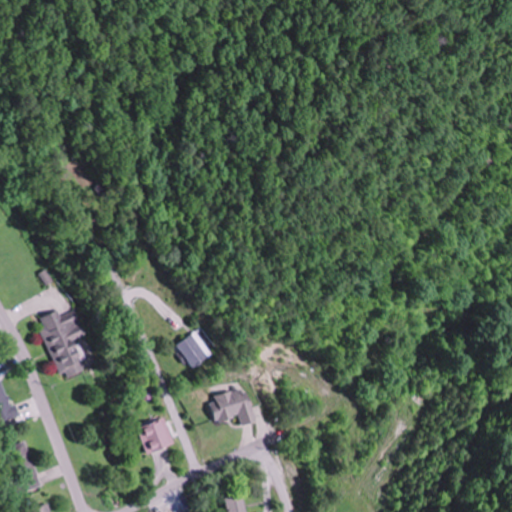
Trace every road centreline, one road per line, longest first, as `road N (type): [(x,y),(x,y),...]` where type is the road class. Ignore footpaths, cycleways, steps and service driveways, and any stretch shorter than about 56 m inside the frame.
road 1 (residential): [(85,511),(39,380),(0,304)]
road 2 (residential): [(124,511),(312,420)]
road 3 (residential): [(201,475),(122,290)]
